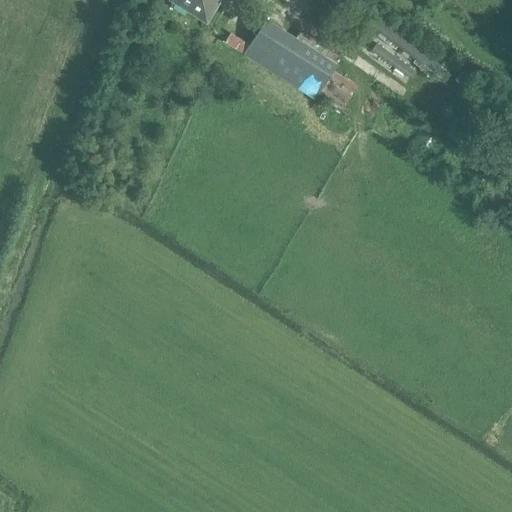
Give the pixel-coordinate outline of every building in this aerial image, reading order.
[(169,0),(206,22),(219,0),(169,0)] [(379,20),(372,28),(421,64),(420,67),(433,76),(442,64),(428,56),(379,20)] [(313,92),(338,55),(292,27),(286,35),(266,23),(248,52),(313,92)] [(231,33),(225,42),(243,54),(249,44),(231,33)] [(376,43),(370,51),(409,80),(415,72),(376,43)]
